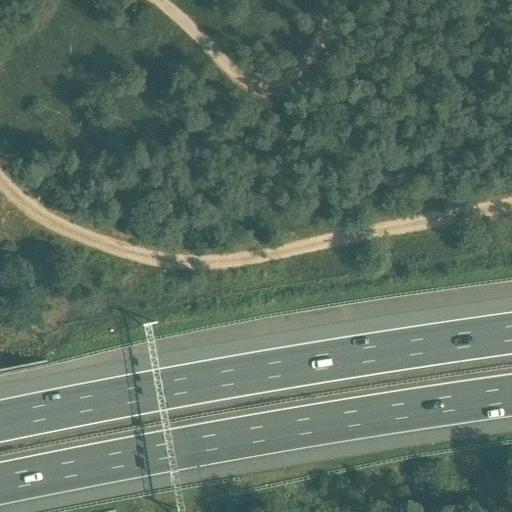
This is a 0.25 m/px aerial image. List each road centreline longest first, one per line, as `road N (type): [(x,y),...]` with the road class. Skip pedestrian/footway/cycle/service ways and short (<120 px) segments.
road 1 (track): [(0,178),(81,235),(194,262),(511,206)]
road 2 (motorway): [(0,483),(511,396)]
road 3 (motorway): [(511,335),(0,422)]
road 4 (track): [(154,0),(238,79),(259,88),(297,73),(342,0)]
road 5 (track): [(0,368),(68,511)]
